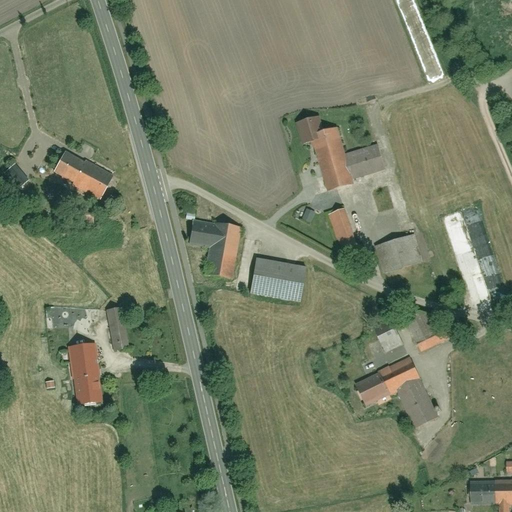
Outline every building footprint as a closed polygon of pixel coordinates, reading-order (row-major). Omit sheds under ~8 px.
[(301,147),(313,144),(327,193),(353,185),(351,178),(384,168),(378,147),(343,157),(336,133),(324,136),(319,120),(295,127),(301,147)] [(69,149),(54,174),(99,201),(114,175),(69,149)] [(375,196),(380,212),(392,208),(386,192),(375,196)] [(298,221),(309,225),(313,213),(303,209),(298,221)] [(329,216),(343,261),(357,257),(344,212),(329,216)] [(207,247),(202,276),(233,282),(243,230),(194,221),(190,244),(207,247)] [(374,249),(383,277),(423,264),(415,237),(374,249)] [(258,261),(251,295),(302,305),(308,271),(258,261)] [(109,311),(115,351),(130,349),(124,309),(109,311)] [(415,339),(421,354),(460,338),(454,323),(442,327),(438,318),(422,313),(408,320),(417,338),(415,339)] [(375,329),(385,353),(404,346),(395,322),(375,329)] [(69,349),(77,405),(101,402),(93,346),(69,349)] [(414,429),(439,417),(412,358),(355,385),(366,409),(397,394),(414,429)] [(46,383),(46,391),(55,392),(55,383),(46,383)] [(511,511),(511,507),(511,479),(470,480),(470,507),(500,507),(500,511),(511,511)]
